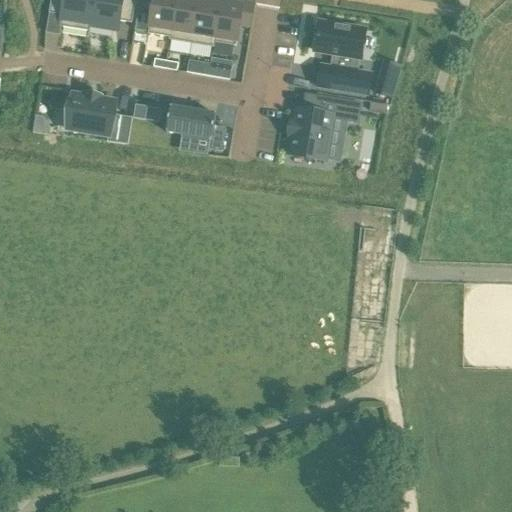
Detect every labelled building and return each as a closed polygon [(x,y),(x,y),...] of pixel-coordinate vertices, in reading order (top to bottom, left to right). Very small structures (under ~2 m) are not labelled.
[(51,0),(49,14),(61,16),(60,27),(88,32),(93,0),(51,0)] [(93,0),(88,32),(89,32),(90,27),(117,32),(119,21),(132,23),(135,0),(93,0)] [(143,0),(142,10),(152,12),(148,35),(169,38),(169,40),(170,41),(176,0),(143,0)] [(176,0),(170,41),(191,44),(198,0),(176,0)] [(204,0),(198,0),(191,44),(213,48),(221,3),(204,0)] [(221,3),(213,48),(214,43),(236,46),(239,26),(249,28),(252,8),(221,3)] [(319,23),(314,52),(340,56),(337,69),(321,67),(318,87),(367,96),(371,75),(357,73),(359,60),(360,60),(365,31),(319,23)] [(155,60),(153,68),(165,70),(166,62),(155,60)] [(385,61),(376,94),(392,98),(402,65),(385,61)] [(166,62),(165,70),(177,72),(178,64),(166,62)] [(197,67),(196,75),(207,77),(209,69),(197,67)] [(209,69),(207,77),(219,79),(221,71),(209,69)] [(73,95),(67,130),(108,137),(107,142),(128,146),(132,119),(113,116),(115,102),(100,100),(101,97),(85,94),(85,97),(73,95)] [(296,111),(289,155),(324,161),(339,163),(346,121),(357,123),(360,105),(317,98),(314,114),(296,111)] [(135,101),(133,113),(140,115),(143,102),(135,101)] [(371,104),(369,111),(385,114),(386,106),(371,104)] [(170,108),(166,133),(210,141),(208,150),(221,153),(225,129),(214,127),(216,115),(170,108)] [(239,459),(219,458),(219,467),(238,467),(239,459)]
